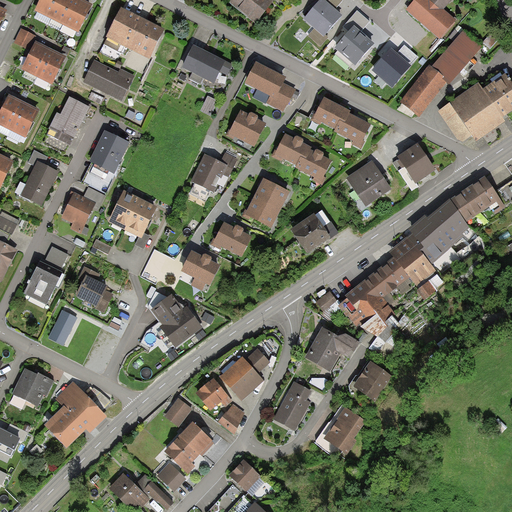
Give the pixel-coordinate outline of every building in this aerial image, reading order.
[(50,18),(59,0),(41,0),(36,11),(50,18)] [(64,25),(76,0),(59,0),(50,18),(64,25)] [(79,32),(92,5),(82,0),(76,0),(64,25),(79,32)] [(274,0),(231,0),(229,2),(255,24),(274,0)] [(342,15),(324,0),(321,0),(304,20),(315,29),(309,36),(321,47),(329,38),(325,35),(342,15)] [(415,0),(406,10),(440,40),(457,21),(444,10),(452,1),(451,0),(415,0)] [(139,18),(121,9),(104,45),(126,56),(129,50),(150,60),(165,30),(139,18)] [(370,22),(359,11),(345,26),(350,31),(333,49),(354,67),(375,44),(361,32),(370,22)] [(30,51),(37,37),(21,29),(14,44),(30,51)] [(430,66),(401,101),(420,117),(447,85),(449,87),(483,47),(465,32),(434,69),(430,66)] [(51,50),(36,43),(22,70),(38,78),(51,50)] [(391,49),(372,71),(391,88),(418,57),(405,45),(397,54),(391,49)] [(212,54),(194,46),(183,68),(192,73),(189,79),(197,84),(196,86),(209,93),(215,88),(220,91),(233,65),(212,54)] [(67,58),(51,50),(38,78),(53,85),(67,58)] [(119,72),(94,60),(83,83),(122,102),(134,76),(120,70),(119,72)] [(274,76),(252,64),(241,86),(267,99),(264,104),(281,113),(293,92),(280,85),(282,80),(274,76)] [(480,84),(441,111),(463,143),(473,137),(476,142),(505,122),(502,118),(511,111),(511,83),(506,74),(484,90),(480,84)] [(24,105),(8,96),(0,112),(0,125),(11,131),(24,105)] [(219,102),(208,96),(201,111),(211,116),(219,102)] [(84,119),(90,107),(69,98),(61,115),(57,113),(49,130),(51,131),(45,142),(66,153),(70,145),(71,145),(84,119)] [(341,107),(324,99),(317,112),(315,111),(310,120),(321,125),(322,123),(336,130),(334,132),(353,141),(352,144),(362,149),(365,142),(363,141),(371,125),(354,116),(349,114),(351,112),(341,107)] [(40,113),(24,105),(11,131),(27,139),(40,113)] [(256,123),(237,113),(225,137),(250,150),(262,126),(256,123)] [(114,136),(105,131),(90,163),(92,164),(83,183),(105,194),(130,143),(114,136)] [(298,146),(284,139),(275,156),(297,167),(296,170),(318,181),(326,162),(312,155),(305,152),(306,150),(298,146)] [(418,144),(397,157),(415,184),(435,170),(427,158),(418,144)] [(38,162),(44,166),(48,157),(34,151),(28,163),(36,167),(38,162)] [(211,158),(205,155),(191,182),(195,184),(189,194),(206,203),(211,192),(214,194),(219,184),(224,187),(238,159),(226,153),(221,163),(211,158)] [(15,162),(0,154),(0,190),(1,190),(15,162)] [(44,166),(38,162),(36,167),(21,196),(42,206),(58,172),(44,166)] [(374,162),(347,180),(365,208),(392,190),(374,162)] [(451,200),(467,224),(489,209),(494,216),(506,208),(485,177),(451,200)] [(264,180),(255,198),(280,210),(289,192),(264,180)] [(511,181),(498,192),(506,203),(511,198),(511,181)] [(84,197),(74,192),(70,200),(61,218),(73,224),(70,229),(82,235),(82,233),(87,236),(90,229),(85,227),(95,205),(100,208),(106,196),(89,188),(84,197)] [(124,192),(109,222),(140,237),(136,244),(144,248),(150,236),(144,234),(157,208),(124,192)] [(255,198),(246,216),(272,228),(280,210),(255,198)] [(467,224),(451,200),(429,216),(427,214),(407,231),(411,235),(390,253),(394,260),(355,290),(346,297),(348,299),(341,304),(338,306),(343,312),(347,317),(349,316),(357,327),(360,325),(361,327),(360,328),(377,337),(370,349),(379,354),(404,329),(392,317),(395,314),(384,298),(410,278),(418,289),(417,290),(425,300),(438,291),(427,277),(436,270),(431,265),(464,237),(462,235),(470,228),(467,224)] [(0,240),(7,244),(20,220),(3,211),(1,215),(0,214),(0,240)] [(316,215),(292,230),(307,253),(321,244),(338,234),(330,223),(324,227),(316,215)] [(235,227),(225,222),(217,237),(215,236),(210,245),(220,250),(222,247),(241,258),(252,238),(243,233),(244,231),(243,229),(238,226),(235,227)] [(7,244),(0,240),(0,281),(2,282),(18,250),(7,244)] [(112,248),(97,240),(93,247),(108,254),(112,248)] [(52,248),(46,261),(42,259),(24,295),(47,306),(60,279),(58,278),(69,257),(52,248)] [(203,257),(192,251),(182,271),(209,286),(220,266),(211,262),(212,260),(211,258),(206,255),(203,256),(203,257)] [(78,277),(85,280),(76,297),(95,307),(94,309),(104,314),(114,295),(107,291),(109,287),(98,281),(101,275),(84,266),(78,277)] [(331,292),(316,303),(324,312),(321,315),(334,323),(343,312),(338,306),(341,304),(331,292)] [(175,315),(174,314),(148,332),(142,344),(150,348),(157,342),(166,355),(203,328),(195,317),(187,306),(175,315)] [(79,318),(63,310),(49,338),(65,346),(79,318)] [(205,312),(201,319),(211,324),(215,317),(205,312)] [(339,337),(323,328),(306,358),(331,371),(341,353),(348,357),(357,341),(346,335),(339,337)] [(245,359),(243,357),(220,378),(241,402),(264,381),(259,375),(271,363),(258,348),(245,359)] [(392,377),(369,362),(359,376),(356,377),(350,386),(351,394),(361,392),(375,402),(392,377)] [(36,374),(25,369),(13,394),(37,407),(44,394),(48,396),(54,383),(36,374)] [(232,402),(214,379),(197,393),(211,410),(222,401),(226,406),(232,402)] [(312,392),(294,382),(273,421),(296,433),(312,402),(308,400),(312,392)] [(107,418),(74,383),(58,398),(66,407),(45,426),(66,448),(86,429),(90,434),(107,418)] [(192,409),(178,399),(165,417),(178,427),(192,409)] [(245,413),(234,405),(218,423),(235,435),(245,413)] [(366,422),(342,406),(317,441),(317,444),(332,453),(333,451),(345,459),(358,440),(355,438),(366,422)] [(214,443),(192,423),(165,453),(189,475),(197,466),(193,463),(200,455),(202,456),(214,443)] [(3,431),(0,429),(0,450),(12,457),(21,440),(3,431)] [(244,460),(229,476),(247,492),(262,476),(255,470),(244,460)] [(187,479),(170,463),(157,476),(174,492),(187,479)] [(135,486),(124,474),(109,489),(131,511),(138,504),(142,508),(150,500),(147,496),(148,494),(144,490),(152,481),(146,475),(135,486)] [(167,510),(174,503),(152,481),(144,490),(148,494),(157,503),(158,502),(167,510)] [(265,511),(256,503),(254,505),(244,496),(234,507),(232,510),(229,511),(265,511)]
